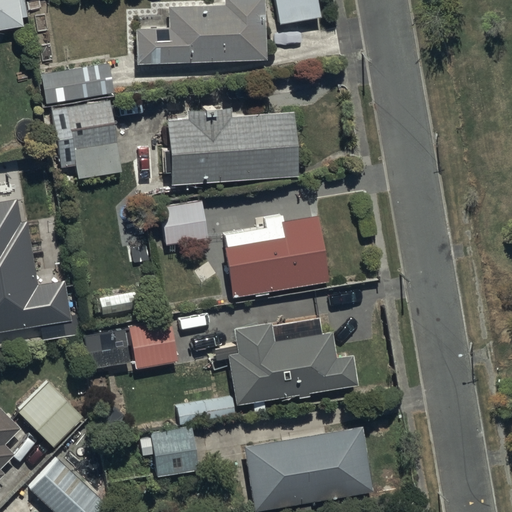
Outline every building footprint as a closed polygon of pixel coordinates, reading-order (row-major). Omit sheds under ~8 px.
[(0,0),(0,19),(20,16),(19,9),(25,8),(23,0),(0,0)] [(134,55),(261,49),(259,0),(163,0),(165,19),(133,21),(134,55)] [(318,7),(316,0),(273,0),(277,16),(318,7)] [(110,85),(105,55),(38,65),(43,96),(110,85)] [(119,165),(107,92),(50,102),(63,175),(119,165)] [(293,166),(289,105),(289,101),(228,104),(227,96),(182,99),(182,108),(163,109),(167,174),(293,166)] [(0,322),(67,312),(61,270),(34,274),(25,212),(18,213),(14,189),(0,191),(0,322)] [(205,229),(198,193),(157,201),(164,237),(205,229)] [(324,270),(313,207),(282,212),(281,206),(262,209),(263,217),(219,225),(229,286),(324,270)] [(174,353),(168,310),(82,322),(86,358),(133,352),(134,359),(174,353)] [(306,381),(353,374),(348,342),(334,344),(331,322),(271,331),(269,312),(230,318),(234,343),(225,344),(232,394),(294,385),(295,389),(306,387),(306,381)] [(81,411),(43,373),(15,402),(53,440),(81,411)] [(0,466),(2,465),(0,462),(0,456),(11,445),(3,437),(19,421),(0,402),(0,466)] [(196,463),(190,417),(148,423),(149,431),(137,433),(139,449),(152,447),(155,469),(196,463)] [(369,484),(358,417),(240,436),(251,503),(369,484)] [(83,511),(101,493),(53,449),(26,479),(62,511),(83,511)]
